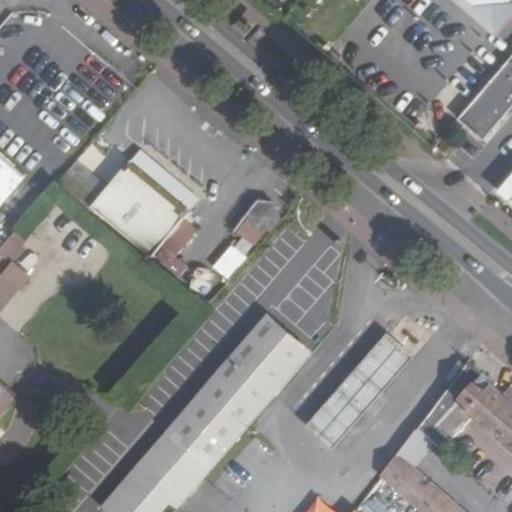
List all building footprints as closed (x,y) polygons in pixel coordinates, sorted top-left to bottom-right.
[(511,98),(511,59),(460,120),(481,138),(502,115),(502,110),(511,98)] [(0,207),(28,175),(0,151),(0,207)] [(142,153),(132,166),(190,212),(201,198),(142,153)] [(130,165),(93,211),(155,260),(157,257),(183,277),(191,267),(177,257),(197,231),(185,222),(192,213),(190,212),(132,166),(130,165)] [(511,171),(496,191),(511,205),(511,171)] [(269,197),(235,229),(244,239),(216,265),(227,276),(289,218),(269,197)] [(30,278),(15,265),(5,276),(0,282),(0,307),(17,287),(19,290),(30,278)] [(0,312),(19,290),(17,287),(0,307),(0,312)] [(269,317),(104,508),(108,511),(175,511),(312,354),(285,330),(270,317),(269,317)] [(415,357),(389,335),(308,426),(334,449),(415,357)] [(511,399),(469,362),(417,431),(433,445),(442,452),(474,417),(511,450),(511,399)] [(0,415),(14,400),(0,385),(0,415)] [(422,511),(465,511),(415,469),(433,445),(417,431),(398,455),(381,477),(422,511)] [(441,455),(432,465),(484,511),(486,511),(495,503),(441,455)] [(338,511),(324,498),(310,511),(338,511)]
